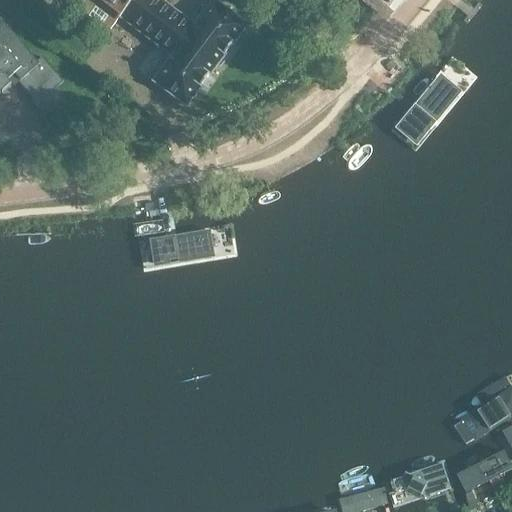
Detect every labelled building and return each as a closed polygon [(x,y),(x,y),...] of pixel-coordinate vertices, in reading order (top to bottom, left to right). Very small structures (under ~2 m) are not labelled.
[(185,106),(223,56),(191,32),(195,26),(160,0),(63,0),(108,34),(119,19),(172,58),(153,82),(185,106)] [(191,32),(223,56),(246,26),(214,2),(191,32)] [(8,81),(15,75),(21,82),(26,77),(29,80),(29,79),(41,93),(31,102),(41,114),(60,98),(54,91),(63,83),(43,60),(39,64),(19,41),(18,42),(17,41),(4,51),(0,46),(0,93),(1,93),(2,94),(3,93),(2,92),(11,85),(8,81)] [(396,127),(415,142),(465,84),(446,68),(396,127)] [(156,248),(157,248),(236,236),(238,235),(240,234),(242,232),(244,231),(246,229),(247,227),(249,225),(246,223),(244,222),(241,221),(239,220),(236,219),(233,219),(230,219),(152,234),(151,234),(150,235),(149,237),(149,238),(148,239),(148,241),(148,242),(149,244),(149,245),(150,246),(152,247),(153,248),(154,248),(156,248)] [(511,388),(448,430),(463,453),(511,421),(511,388)] [(511,426),(501,433),(511,452),(511,426)] [(456,476),(464,493),(511,469),(511,461),(507,451),(456,476)] [(385,484),(393,511),(394,511),(455,494),(447,466),(385,484)] [(338,502),(340,511),(390,511),(385,491),(338,502)]
